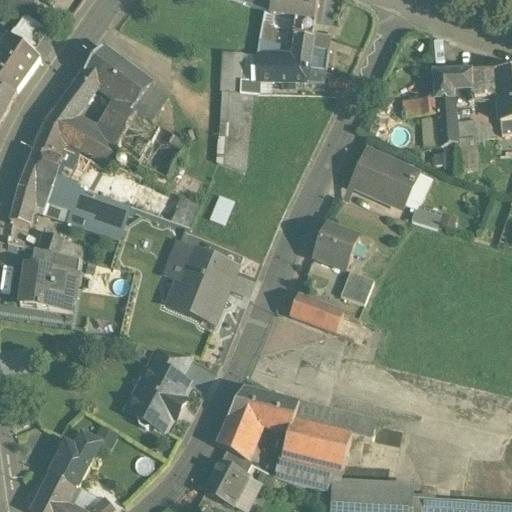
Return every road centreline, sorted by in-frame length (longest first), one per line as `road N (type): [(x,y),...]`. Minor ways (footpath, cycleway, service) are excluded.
road 1 (residential): [(401,7),(197,445),(143,511)]
road 2 (secondary): [(0,194),(33,108),(110,0)]
